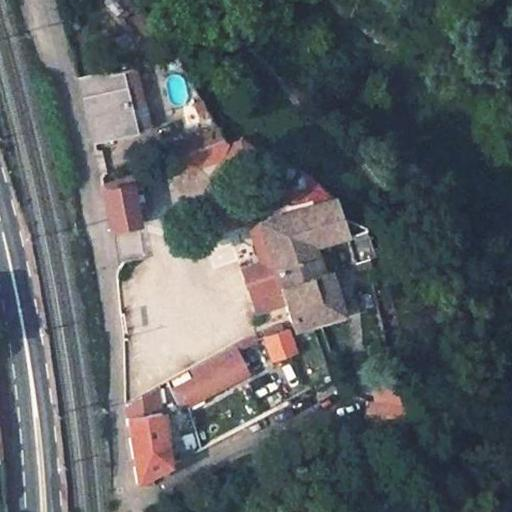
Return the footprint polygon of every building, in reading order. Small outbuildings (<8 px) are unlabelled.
[(132,128),(145,126),(131,67),(118,69),(132,128)] [(87,110),(93,139),(132,128),(118,69),(79,78),(87,110)] [(176,156),(200,147),(195,135),(158,149),(162,161),(176,156)] [(176,156),(180,167),(233,148),(223,138),(200,147),(176,156)] [(129,183),(130,187),(144,181),(140,169),(101,183),(103,189),(129,183)] [(333,197),(307,172),(303,169),(299,177),(297,186),(291,188),(294,198),(300,197),(307,205),(333,197)] [(110,228),(138,224),(130,187),(129,183),(103,189),(110,228)] [(307,205),(256,221),(269,259),(278,283),(302,275),(294,252),(313,245),(344,235),(346,234),(333,197),(307,205)] [(346,234),(344,235),(352,262),(374,254),(365,227),(346,234)] [(292,327),(341,312),(327,270),(322,272),(313,245),(294,252),(302,275),(278,283),(285,305),(292,327)] [(278,283),(269,259),(243,268),(258,314),(285,305),(278,283)] [(262,335),(267,350),(271,361),(295,352),(290,336),(287,328),(262,335)] [(201,395),(245,372),(233,345),(189,370),(201,395)] [(166,465),(154,385),(124,401),(125,418),(135,481),(159,469),(166,465)] [(403,404),(366,399),(364,416),(370,423),(409,428),(403,404)]
